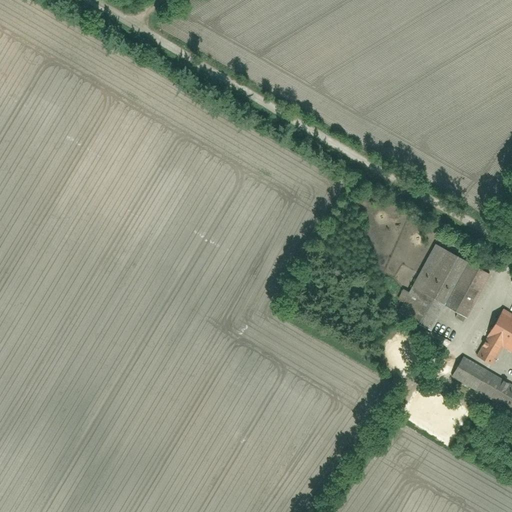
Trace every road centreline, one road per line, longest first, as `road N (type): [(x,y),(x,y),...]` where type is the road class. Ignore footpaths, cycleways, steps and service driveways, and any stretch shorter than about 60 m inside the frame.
road 1 (track): [(104,0),(511,241)]
road 2 (track): [(317,511),(405,389),(449,368),(511,259)]
